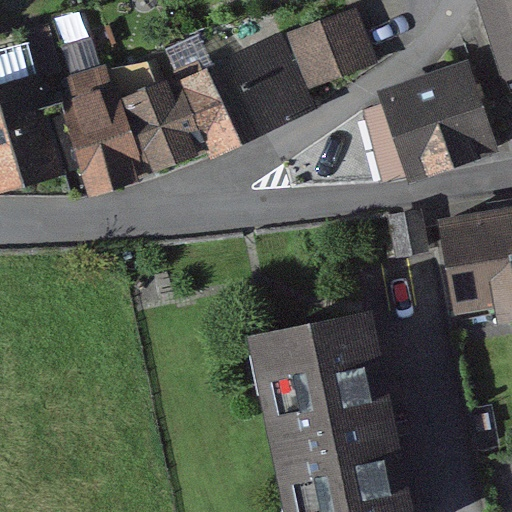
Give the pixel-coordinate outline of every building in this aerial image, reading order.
[(511,0),(485,0),(475,3),(499,76),(511,71),(511,0)] [(307,87),(377,61),(358,10),(288,36),(307,87)] [(0,85),(20,81),(8,36),(0,38),(0,85)] [(288,36),(170,80),(196,155),(214,146),(315,108),(307,87),(288,36)] [(464,75),(358,105),(379,179),(485,149),(481,135),(464,75)] [(0,85),(0,181),(54,167),(41,123),(28,77),(20,81),(0,85)] [(109,102),(131,174),(148,171),(196,155),(170,80),(109,102)] [(54,167),(64,195),(119,178),(131,174),(109,102),(41,123),(54,167)] [(440,227),(451,308),(511,299),(511,211),(498,213),(439,221),(440,227)] [(417,214),(385,217),(389,259),(420,256),(418,229),(417,214)] [(282,511),(407,511),(402,486),(390,430),(376,367),(365,317),(247,342),(282,511)]
